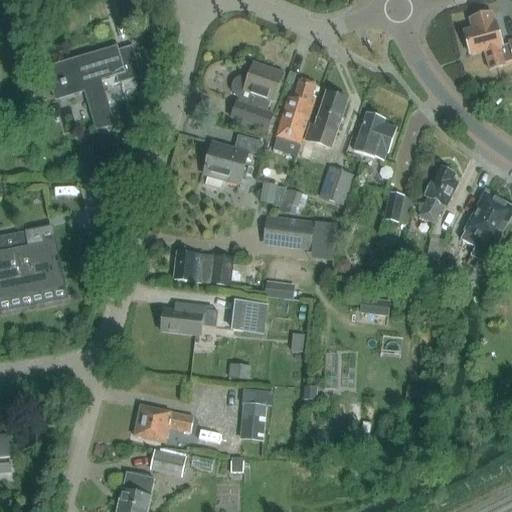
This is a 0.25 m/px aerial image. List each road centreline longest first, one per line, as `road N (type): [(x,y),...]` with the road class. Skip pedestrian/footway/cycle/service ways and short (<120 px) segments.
road 1 (residential): [(202,0),(100,369)]
road 2 (tertiary): [(511,155),(467,124),(421,71),(396,10)]
road 3 (residential): [(396,10),(325,29),(226,0)]
road 4 (residential): [(100,369),(61,511)]
